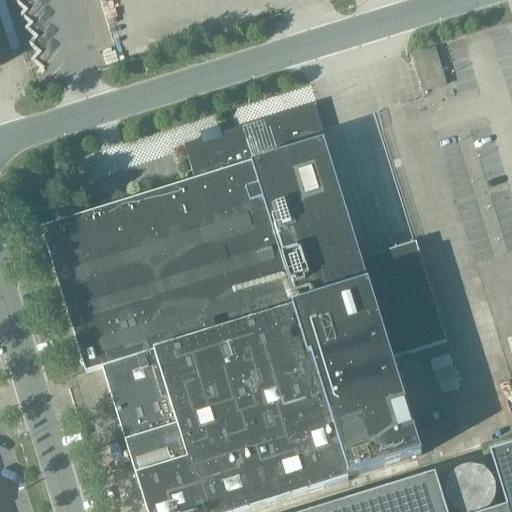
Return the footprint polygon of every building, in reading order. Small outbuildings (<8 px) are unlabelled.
[(448,79),(443,45),(420,48),(424,82),(448,79)] [(30,85),(23,87),(25,94),(32,92),(30,85)] [(185,146),(196,182),(42,230),(87,374),(103,369),(147,511),(252,511),(349,482),(348,479),(422,456),(392,360),(447,343),(417,244),(361,261),(327,152),(329,151),(315,106),(313,106),(314,109),(221,138),(220,135),(203,140),(204,144),(187,149),(186,146),(185,146)] [(43,250),(30,254),(35,269),(48,265),(43,250)] [(439,359),(442,382),(461,379),(458,357),(439,359)] [(511,511),(511,448),(491,455),(508,509),(498,511),(446,511),(436,476),(339,507),(324,511),(511,511)] [(491,495),(491,493),(500,490),(491,455),(447,466),(457,504),(491,495)]
